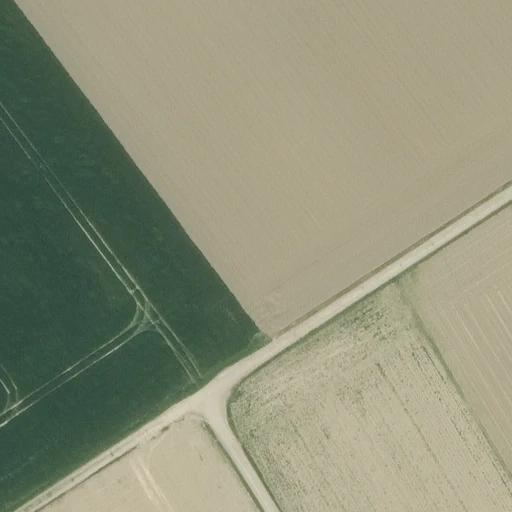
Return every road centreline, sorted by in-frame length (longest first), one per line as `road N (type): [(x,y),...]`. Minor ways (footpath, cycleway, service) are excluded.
road 1 (track): [(511,192),(202,396)]
road 2 (track): [(202,396),(25,511)]
road 3 (track): [(202,396),(270,511)]
